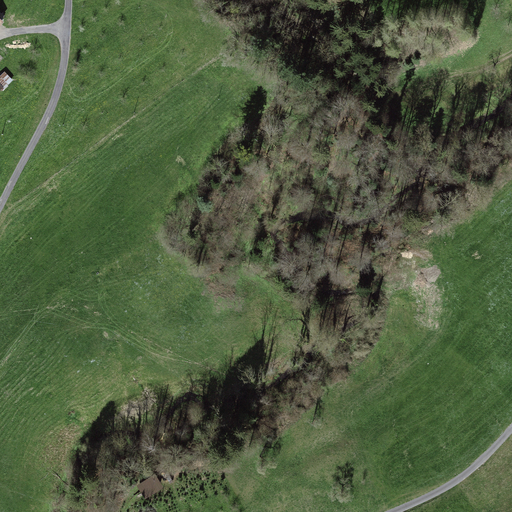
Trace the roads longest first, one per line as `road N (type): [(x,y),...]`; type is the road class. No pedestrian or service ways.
road 1 (unclassified): [(69,0),(66,59),(48,124),(0,215)]
road 2 (unclassified): [(511,428),(448,486),(394,511)]
